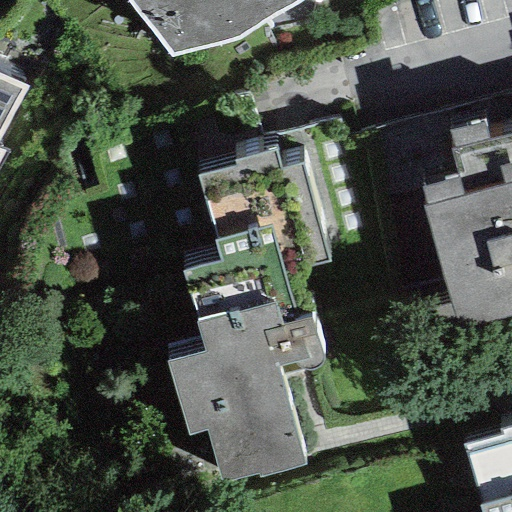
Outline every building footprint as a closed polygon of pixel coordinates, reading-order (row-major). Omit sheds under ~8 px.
[(126,0),(171,57),(237,38),(300,0),(126,0)] [(0,160),(4,154),(0,152),(0,136),(24,89),(0,78),(0,160)] [(421,207),(458,329),(511,314),(511,135),(488,141),(483,121),(448,130),(453,148),(448,149),(457,178),(421,188),(426,206),(421,207)] [(282,272),(328,262),(300,160),(281,165),(276,148),(232,161),(234,166),(196,177),(215,242),(213,242),(217,261),(180,273),(197,321),(193,322),(202,351),(167,361),(187,436),(205,431),(221,484),(258,474),(259,478),(303,465),(277,367),(294,363),(297,368),(302,370),(305,371),(311,371),(317,367),(320,364),(322,359),(322,352),(310,318),(298,321),(282,272)] [(511,511),(511,427),(499,431),(500,435),(462,447),(480,505),(477,506),(479,511),(511,511)]
